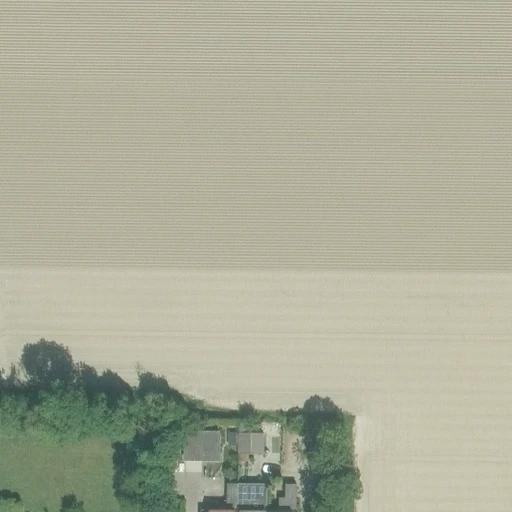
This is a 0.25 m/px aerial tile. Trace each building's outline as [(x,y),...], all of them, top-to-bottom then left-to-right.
[(218,466),(219,436),(183,435),(182,465),(218,466)] [(238,455),(264,455),(263,435),(237,435),(238,455)] [(324,463),(325,435),(308,435),(307,462),(324,463)] [(237,511),(238,486),(227,486),(227,500),(227,511),(209,511),(208,511),(201,511),(200,511),(237,511)] [(266,511),(267,486),(253,486),(238,486),(237,511),(266,511)] [(296,511),(296,486),(285,486),(285,499),(278,499),(278,511),(296,511)]
